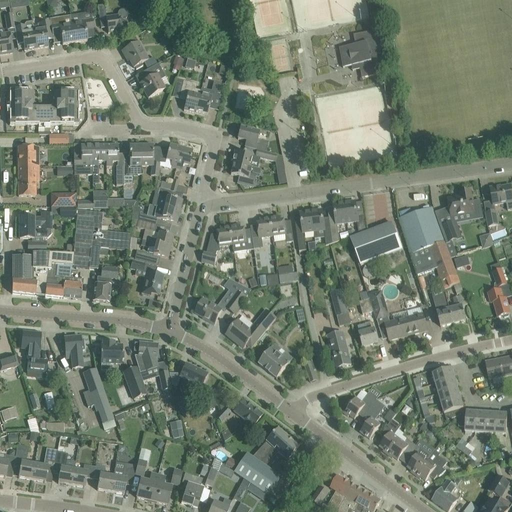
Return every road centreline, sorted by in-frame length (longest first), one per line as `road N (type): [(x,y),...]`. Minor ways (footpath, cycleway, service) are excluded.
road 1 (residential): [(205,206),(511,162)]
road 2 (residential): [(140,122),(99,57),(0,73)]
road 3 (tertiary): [(169,329),(0,311)]
road 4 (tertiary): [(425,511),(293,413)]
road 5 (tertiary): [(293,413),(169,329)]
road 6 (residential): [(205,206),(218,137),(140,122)]
road 7 (residential): [(327,390),(458,354)]
road 8 (residential): [(327,390),(298,262)]
road 9 (residential): [(169,329),(205,206)]
